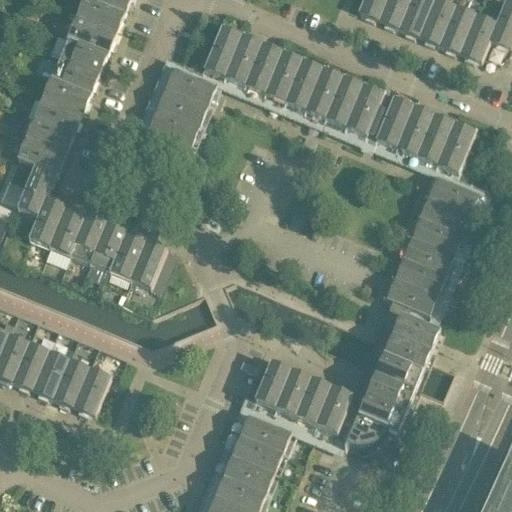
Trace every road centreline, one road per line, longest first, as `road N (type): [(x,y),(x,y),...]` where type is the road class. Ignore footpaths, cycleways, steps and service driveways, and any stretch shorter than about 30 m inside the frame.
road 1 (residential): [(195,255),(234,352),(185,472),(96,508),(12,476),(0,481)]
road 2 (residential): [(233,13),(209,2),(174,7),(102,182),(182,220),(195,255)]
road 3 (residential): [(511,126),(233,13)]
road 4 (tertiary): [(511,353),(430,511)]
road 5 (tertiary): [(451,511),(511,389)]
road 6 (residential): [(252,230),(375,276)]
